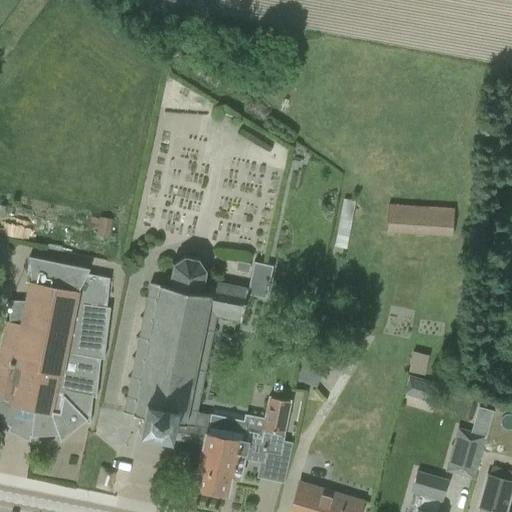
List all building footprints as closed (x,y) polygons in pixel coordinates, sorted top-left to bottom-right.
[(385,233),(451,237),(453,208),(387,205),(385,233)] [(90,218),(90,224),(98,225),(96,236),(109,238),(111,220),(98,218),(98,219),(90,218)] [(9,426),(8,425),(16,409),(33,413),(30,436),(29,436),(29,437),(57,436),(59,442),(85,421),(88,425),(92,397),(95,398),(99,359),(103,360),(109,308),(105,307),(113,279),(109,279),(86,274),(89,269),(28,257),(30,282),(28,282),(24,301),(8,301),(7,323),(4,322),(0,342),(0,421),(9,428),(9,426)] [(138,434),(202,447),(204,434),(206,435),(207,429),(209,416),(209,415),(195,413),(214,317),(239,322),(245,289),(201,280),(203,271),(196,260),(182,257),(171,265),(166,287),(148,283),(127,394),(123,414),(140,417),(139,419),(141,419),(138,434)] [(236,261),(235,270),(247,272),(249,264),(236,261)] [(410,371),(426,373),(428,354),(413,351),(410,371)] [(409,379),(403,395),(418,399),(423,383),(409,379)] [(204,434),(202,447),(194,488),(226,495),(229,477),(238,479),(242,458),(262,462),(264,451),(278,454),(282,435),(288,402),(268,398),(262,430),(267,431),(265,440),(243,436),(245,423),(209,416),(207,429),(206,435),(204,434)] [(458,429),(453,449),(454,449),(477,456),(478,457),(483,437),(458,429)] [(435,511),(439,500),(442,501),(447,481),(416,472),(410,492),(412,493),(422,495),(418,510),(417,509),(416,511),(435,511)] [(490,511),(504,511),(511,485),(511,482),(487,475),(477,508),(490,511)] [(358,511),(362,502),(298,483),(288,511),(358,511)]
